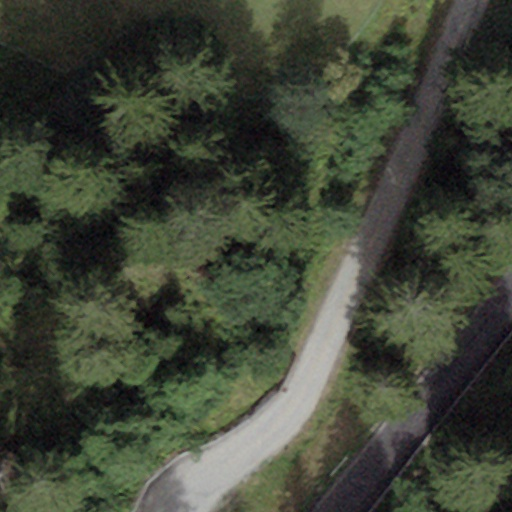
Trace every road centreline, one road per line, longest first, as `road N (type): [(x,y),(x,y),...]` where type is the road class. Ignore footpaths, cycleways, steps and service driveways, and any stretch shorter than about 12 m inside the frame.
road 1 (residential): [(178,511),(292,410),(471,0)]
road 2 (tertiary): [(511,306),(338,511)]
